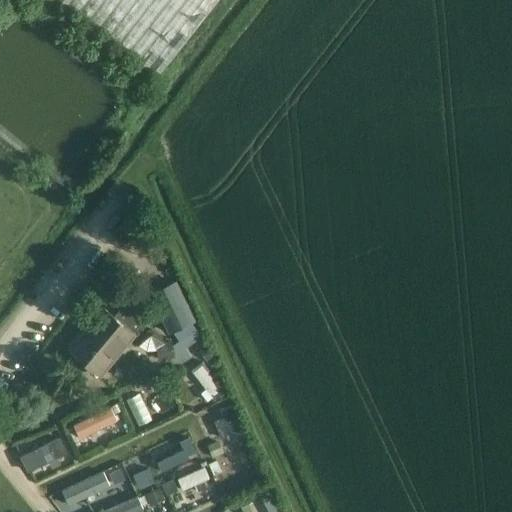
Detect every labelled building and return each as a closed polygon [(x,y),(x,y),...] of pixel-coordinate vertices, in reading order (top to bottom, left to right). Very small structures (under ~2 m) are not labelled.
[(59,0),(157,77),(217,0),(59,0)] [(168,331),(194,318),(175,280),(149,293),(168,331)] [(127,345),(145,323),(122,305),(114,316),(105,309),(96,319),(100,322),(90,334),(84,329),(77,338),(80,340),(70,353),(98,375),(124,342),(127,345)] [(174,358),(170,358),(176,367),(191,357),(185,348),(205,334),(201,325),(196,329),(192,323),(173,332),(178,340),(172,345),(174,358)] [(171,341),(155,344),(158,361),(170,358),(174,358),(172,345),(171,341)]
